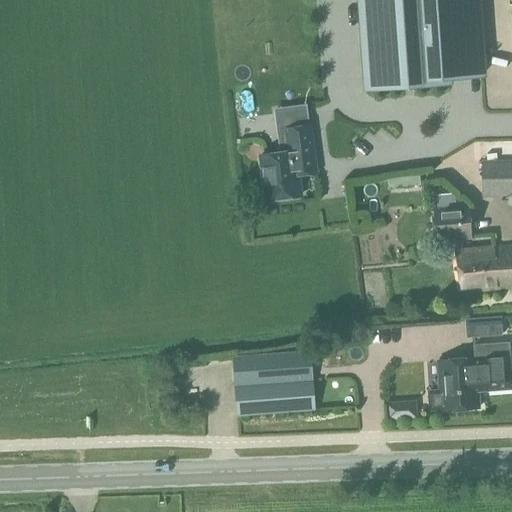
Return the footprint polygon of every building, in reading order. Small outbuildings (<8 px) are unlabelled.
[(483,74),(478,0),(359,0),(366,88),(450,82),(449,77),(483,74)] [(299,111),(275,114),(276,127),(301,124),(299,111)] [(465,111),(446,111),(446,129),(465,129),(465,111)] [(289,152),(261,156),(267,201),(301,196),(299,175),(317,173),(310,126),(286,129),(289,152)] [(361,128),(362,155),(374,154),(373,127),(361,128)] [(414,153),(412,128),(375,130),(376,155),(414,153)] [(484,197),(511,196),(511,161),(483,162),(484,197)] [(443,239),(463,239),(467,239),(476,238),(476,208),(442,209),(443,239)] [(511,247),(468,252),(464,252),(456,253),(462,295),(468,295),(468,292),(509,288),(509,291),(511,290),(511,247)] [(369,306),(399,303),(394,264),(364,267),(369,306)] [(495,316),(466,318),(468,340),(496,338),(495,316)] [(437,362),(439,392),(427,393),(428,411),(479,408),(478,392),(511,389),(511,372),(511,373),(508,342),(473,345),(474,360),(437,362)] [(238,416),(315,411),(311,352),(233,358),(238,416)] [(386,402),(388,420),(418,418),(417,400),(386,402)]
